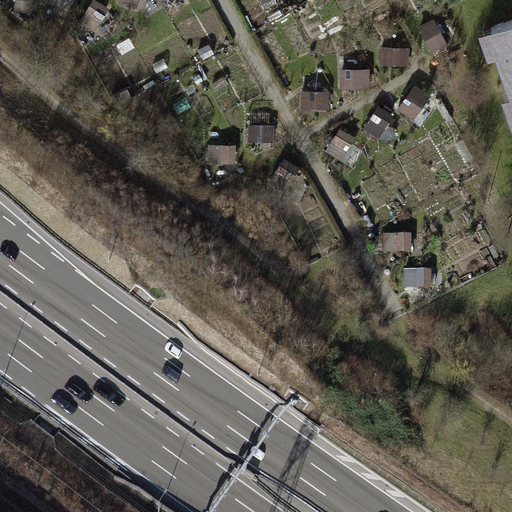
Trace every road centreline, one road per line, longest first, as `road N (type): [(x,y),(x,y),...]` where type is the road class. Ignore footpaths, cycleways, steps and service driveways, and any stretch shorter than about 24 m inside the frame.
road 1 (motorway): [(366,511),(0,246)]
road 2 (track): [(220,0),(389,299)]
road 3 (motorway): [(0,335),(239,511)]
